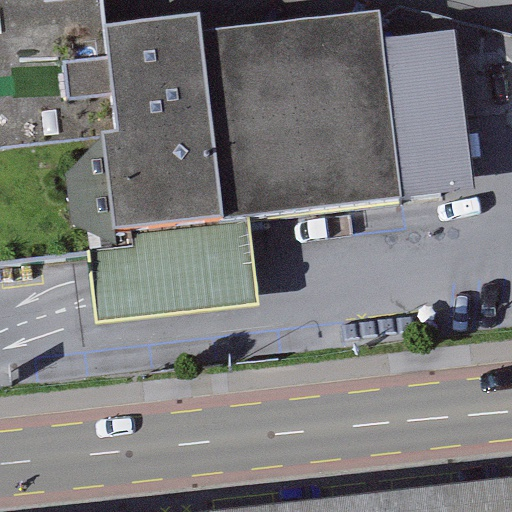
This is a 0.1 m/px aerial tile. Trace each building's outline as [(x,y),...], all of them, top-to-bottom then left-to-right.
[(0,0),(0,265),(86,255),(133,250),(132,236),(200,229),(249,224),(404,207),(403,201),(394,126),(467,117),(467,112),(461,53),(388,63),(385,41),(382,16),(204,36),(202,20),(107,29),(103,0),(86,0),(50,5),(48,0),(0,0)] [(385,41),(388,63),(461,53),(458,47),(459,33),(385,41)] [(467,117),(394,126),(403,201),(479,193),(467,117)] [(133,250),(86,255),(96,329),(262,311),(249,224),(200,229),(132,236),(133,250)] [(511,511),(511,498),(381,511),(511,511)]
